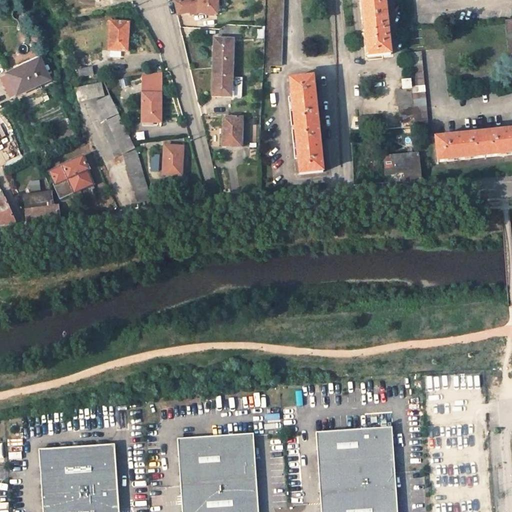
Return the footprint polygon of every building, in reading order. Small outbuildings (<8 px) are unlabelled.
[(218,0),(199,0),(198,13),(217,14),(218,0)] [(281,67),(282,0),(266,0),(265,73),(270,73),(270,66),(281,67)] [(384,0),(361,0),(368,58),(390,55),(384,0)] [(106,49),(125,51),(129,23),(110,20),(106,49)] [(214,39),(213,68),(232,69),(233,40),(214,39)] [(410,67),(412,80),(417,127),(430,126),(423,66),(422,52),(409,54),(410,67)] [(8,75),(17,95),(50,80),(42,63),(29,69),(27,66),(8,75)] [(87,69),(88,75),(99,74),(99,67),(87,69)] [(232,78),(232,69),(213,68),(211,97),(241,98),(242,79),(232,78)] [(162,123),(162,73),(143,76),(143,123),(162,123)] [(323,151),(323,147),(322,144),(319,144),(315,105),(319,105),(319,102),(318,98),(315,98),(312,77),(289,80),(298,174),(322,172),(320,151),(323,151)] [(402,128),(417,127),(412,80),(404,81),(404,90),(398,91),(402,128)] [(76,88),(78,100),(104,95),(101,82),(76,88)] [(98,100),(107,118),(118,113),(110,95),(98,100)] [(119,115),(108,120),(123,154),(134,148),(119,115)] [(360,131),(383,130),(382,116),(360,117),(360,131)] [(223,147),(241,148),(242,120),(224,119),(223,147)] [(511,154),(511,130),(435,139),(438,163),(511,154)] [(145,132),(136,133),(137,141),(146,139),(145,132)] [(166,146),(164,175),(183,177),(184,148),(166,146)] [(124,155),(136,204),(149,201),(136,151),(124,155)] [(160,155),(152,155),(151,172),(159,172),(160,155)] [(422,181),(420,155),(384,159),(386,175),(404,173),(405,182),(422,181)] [(48,173),(54,185),(51,186),(58,201),(73,194),(87,187),(80,173),(85,171),(87,170),(82,158),(48,173)] [(92,185),(85,171),(80,173),(87,187),(92,185)] [(40,182),(31,183),(32,192),(41,191),(40,182)] [(0,228),(6,227),(16,226),(1,192),(0,192),(0,228)] [(26,224),(41,222),(58,219),(56,207),(53,207),(50,192),(22,196),(26,224)] [(398,511),(393,427),(317,432),(322,511),(398,511)] [(259,511),(254,433),(178,438),(182,511),(259,511)] [(119,511),(115,444),(39,449),(43,511),(119,511)]
